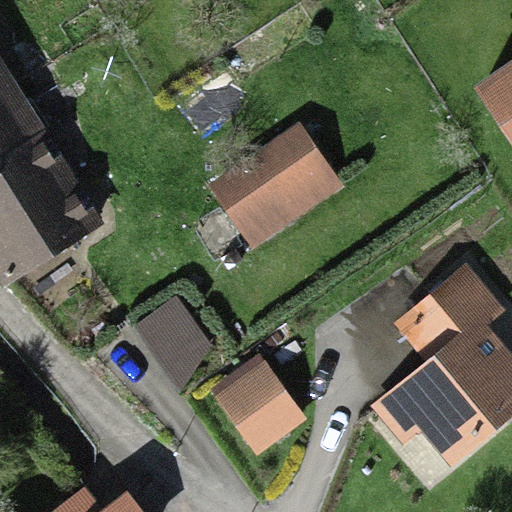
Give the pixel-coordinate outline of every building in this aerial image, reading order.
[(511,75),(475,99),(511,154),(511,75)] [(0,93),(0,277),(9,291),(95,231),(0,93)] [(342,185),(300,122),(208,183),(250,246),(342,185)] [(505,309),(465,262),(390,325),(424,364),(372,408),(403,445),(420,431),(451,466),(511,414),(511,354),(487,324),(505,309)] [(307,419),(257,353),(209,389),(259,455),(307,419)]
